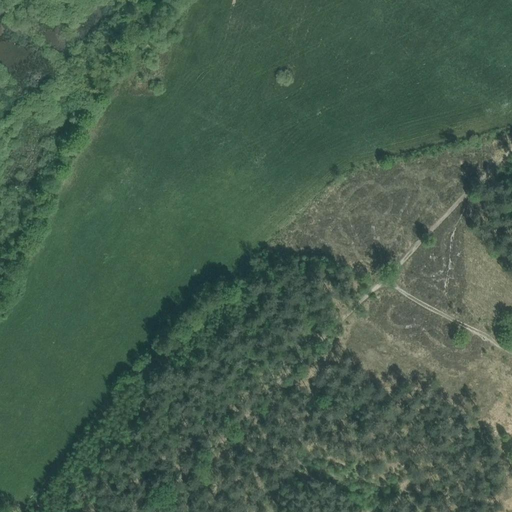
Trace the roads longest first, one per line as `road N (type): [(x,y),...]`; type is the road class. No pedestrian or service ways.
road 1 (track): [(511,152),(148,511)]
road 2 (track): [(378,282),(511,352)]
